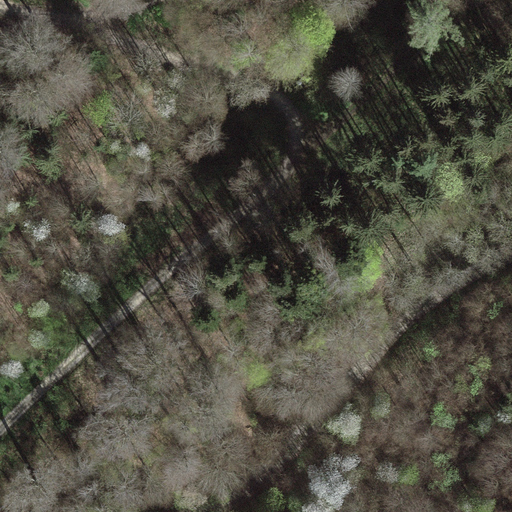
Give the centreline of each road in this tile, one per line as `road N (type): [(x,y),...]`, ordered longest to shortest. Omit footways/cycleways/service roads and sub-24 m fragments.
road 1 (track): [(68,22),(278,98),(296,120),(299,153),(276,183),(182,257),(0,429)]
road 2 (track): [(207,511),(285,453),(425,302),(511,251)]
road 3 (track): [(295,163),(386,80),(456,0)]
